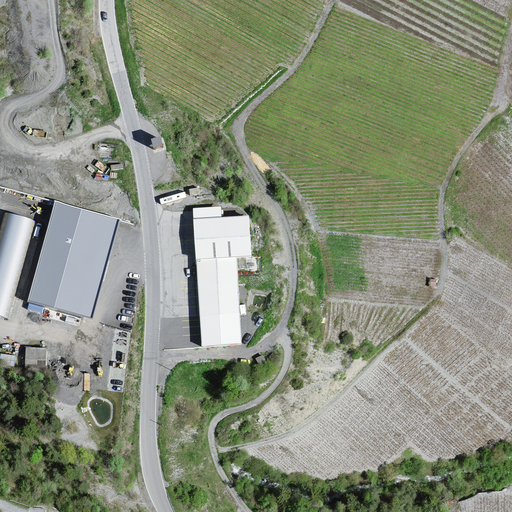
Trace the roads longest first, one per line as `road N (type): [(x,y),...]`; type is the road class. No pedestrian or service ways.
road 1 (track): [(213,449),(266,440),(317,414),(433,302),(444,266),(445,183),(495,101),(511,34)]
road 2 (tertiary): [(166,511),(148,434),(148,216),(106,0)]
road 3 (track): [(332,0),(310,44),(238,125),(291,254),(290,303),(278,334)]
road 4 (track): [(278,334),(286,345),(278,380),(211,428),(217,463),(248,511)]
road 5 (track): [(150,361),(245,352),(278,334)]
